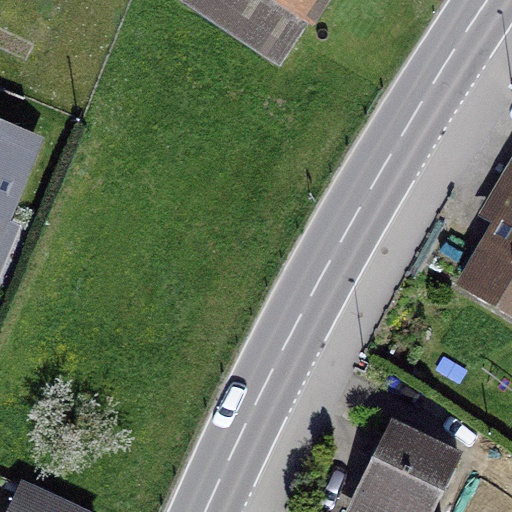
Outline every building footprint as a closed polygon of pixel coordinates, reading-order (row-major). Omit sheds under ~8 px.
[(194,0),(283,59),(322,0),(194,0)] [(0,214),(29,143),(0,130),(0,214)] [(511,169),(510,173),(511,174),(511,200),(463,284),(511,312),(511,169)] [(433,511),(459,459),(392,426),(386,439),(376,434),(367,453),(377,458),(359,493),(368,497),(360,511),(433,511)] [(77,511),(22,487),(10,511),(77,511)]
